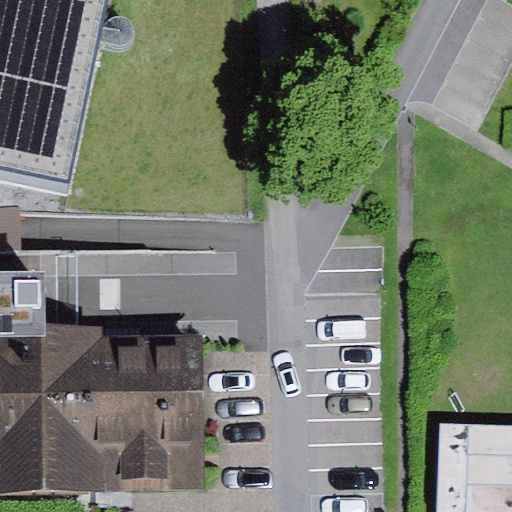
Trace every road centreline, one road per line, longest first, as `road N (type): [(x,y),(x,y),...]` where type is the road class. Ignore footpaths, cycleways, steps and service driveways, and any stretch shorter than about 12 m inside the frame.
road 1 (residential): [(288,271),(403,90),(441,0)]
road 2 (unclassified): [(288,271),(276,0)]
road 3 (unclassified): [(290,511),(288,271)]
